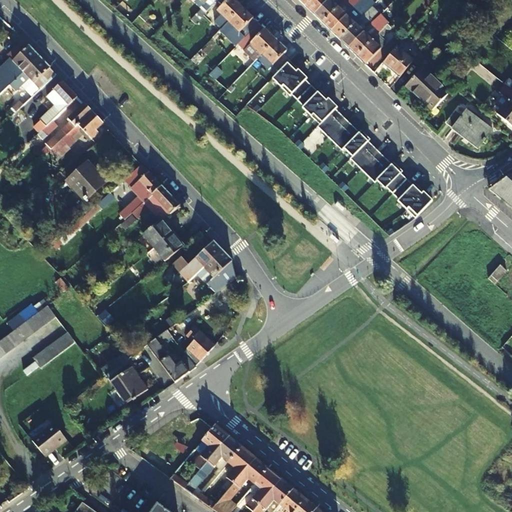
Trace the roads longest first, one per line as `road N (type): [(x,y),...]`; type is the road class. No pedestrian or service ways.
road 1 (residential): [(5,0),(226,232),(286,323)]
road 2 (residential): [(467,189),(275,0)]
road 3 (residential): [(467,189),(286,323)]
road 4 (residential): [(234,423),(343,511)]
